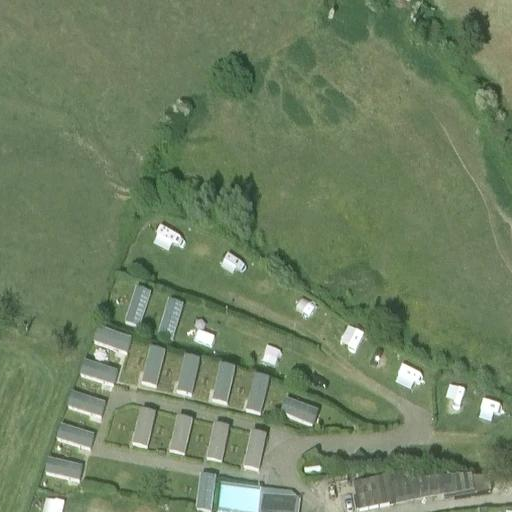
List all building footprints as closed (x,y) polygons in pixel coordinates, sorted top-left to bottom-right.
[(143,329),(155,296),(139,291),(128,323),(143,329)] [(213,324),(206,341),(221,347),(228,331),(213,324)] [(102,331),(97,347),(130,359),(136,343),(102,331)] [(161,388),(169,355),(153,351),(145,384),(161,388)] [(189,360),(179,393),(195,397),(204,364),(189,360)] [(87,364),(82,380),(117,390),(122,374),(87,364)] [(325,389),(331,371),(316,366),(310,384),(325,389)] [(216,401),(232,405),(239,371),(223,368),(216,401)] [(256,378),(249,411),(266,415),(273,381),(256,378)] [(452,411),(471,413),(473,393),(454,391),(452,411)] [(70,411),(103,422),(108,406),(76,394),(70,411)] [(288,399),(283,414),(320,428),(325,412),(288,399)] [(487,405),(482,421),(500,425),(504,410),(487,405)] [(150,451),(161,417),(145,412),(134,446),(150,451)] [(181,419),(172,453),(188,457),(197,424),(181,419)] [(218,427),(209,460),(225,464),(234,431),(218,427)] [(94,452),(98,437),(63,429),(59,444),(94,452)] [(51,463),(49,479),(84,483),(86,467),(51,463)] [(126,489),(129,471),(116,469),(113,487),(126,489)] [(473,496),(472,480),(448,481),(426,483),(425,481),(419,483),(408,476),(340,490),(344,511),(361,511),(391,507),(392,509),(473,496)] [(199,511),(215,511),(220,479),(203,477),(199,511)] [(159,498),(176,500),(178,482),(160,480),(159,498)] [(298,511),(300,502),(292,494),(261,491),(258,511),(298,511)] [(111,511),(114,500),(95,497),(92,511),(111,511)] [(50,499),(47,511),(67,511),(69,502),(50,499)]
